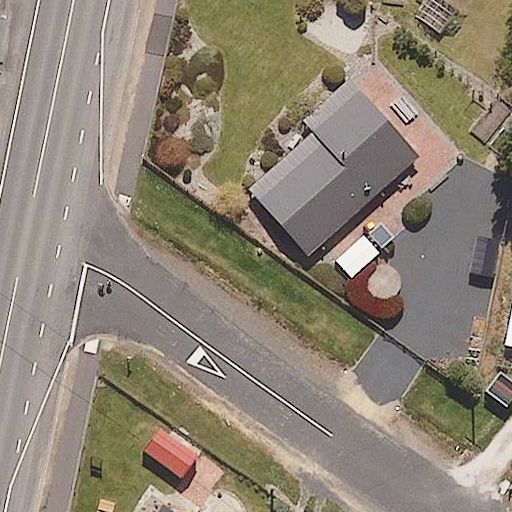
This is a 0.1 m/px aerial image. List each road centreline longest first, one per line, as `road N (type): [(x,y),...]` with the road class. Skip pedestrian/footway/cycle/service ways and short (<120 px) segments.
road 1 (residential): [(24,244),(123,280),(450,511)]
road 2 (primary): [(72,0),(24,244)]
road 3 (primary): [(24,244),(0,365)]
